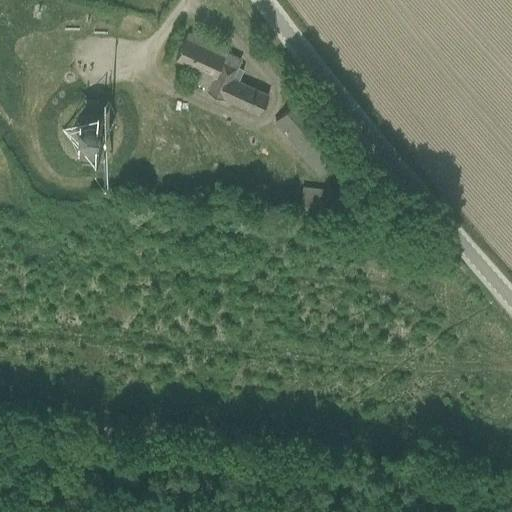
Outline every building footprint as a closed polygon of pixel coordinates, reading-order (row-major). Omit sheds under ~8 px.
[(179,51),(175,59),(199,70),(193,82),(208,89),(207,91),(259,115),(259,113),(268,95),(238,82),(243,70),(237,67),(240,59),(225,53),(226,51),(187,33),(179,51)] [(293,89),(284,97),(292,106),(294,105),(294,104),(300,111),(307,104),(293,89)] [(273,122),(319,176),(340,159),(294,105),(292,106),(273,122)] [(100,123),(98,121),(95,119),(92,117),(88,116),(85,116),(82,117),(78,118),(76,120),(73,123),(71,126),(70,129),(69,132),(70,136),(70,139),(72,142),(74,145),(76,147),(79,149),(83,150),(86,150),(90,150),(93,149),(96,147),(99,145),(101,142),(102,139),(103,136),(103,133),(103,129),(102,126),(100,123)] [(299,209),(345,216),(347,205),(301,198),(299,209)]
